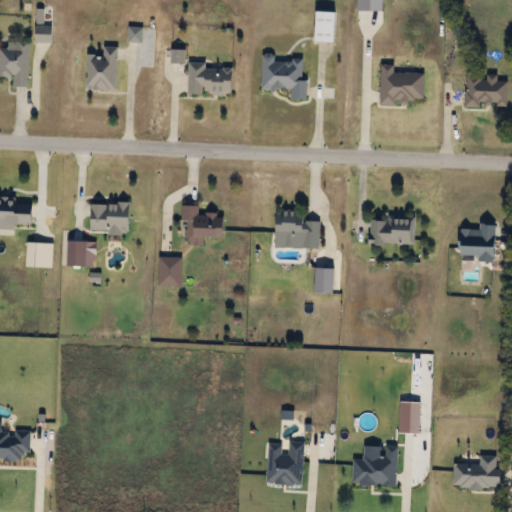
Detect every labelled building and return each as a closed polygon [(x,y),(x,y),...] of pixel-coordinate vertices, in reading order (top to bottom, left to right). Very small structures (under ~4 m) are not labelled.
[(336,11),(336,41),(316,41),(316,11),(336,11)] [(36,41),(36,25),(52,25),(52,41),(36,41)] [(0,76),(0,47),(8,47),(8,41),(29,41),(29,85),(14,85),(14,76),(0,76)] [(88,53),(104,53),(104,46),(118,46),(118,89),(88,89),(88,53)] [(262,88),(263,56),(304,57),(303,79),(308,79),(307,99),(291,98),(291,88),(262,88)] [(187,92),(189,63),(234,65),(233,94),(187,92)] [(423,104),(380,103),(381,64),(401,65),(401,72),(424,72),(423,104)] [(465,107),(465,75),(498,74),(498,80),(508,80),(508,106),(465,107)] [(0,225),(0,198),(34,199),(34,225),(0,225)] [(131,231),(91,231),(91,202),(131,202),(131,231)] [(199,204),(199,213),(225,214),(225,237),(205,237),(205,242),(184,242),(184,220),(182,220),(182,204),(199,204)] [(276,239),(276,209),(302,209),(302,220),(320,220),(320,248),(302,248),(302,239),(276,239)] [(370,244),(370,216),(415,216),(415,244),(370,244)] [(461,253),(461,229),(480,229),(480,223),(496,223),(495,261),(477,261),(477,253),(461,253)] [(52,266),(27,266),(27,242),(52,242),(52,266)] [(181,285),(159,285),(159,256),(181,256),(181,285)] [(321,285),(321,268),(334,268),(334,285),(321,285)]
